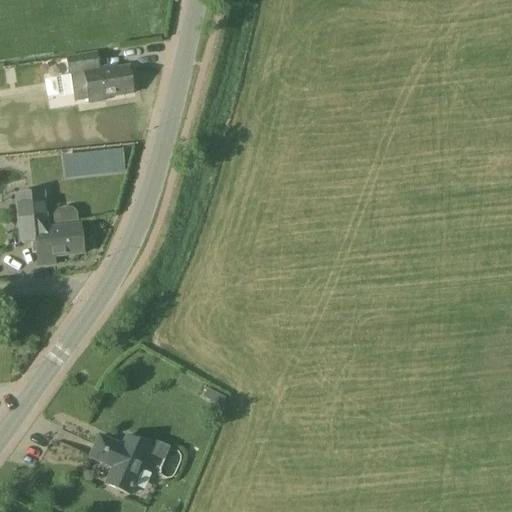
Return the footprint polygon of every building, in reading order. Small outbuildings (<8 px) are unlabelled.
[(99,71),(96,54),(65,58),(68,77),(70,76),(75,108),(71,109),(73,119),(94,116),(94,113),(89,114),(87,101),(132,94),(128,69),(115,71),(114,69),(99,71)] [(66,156),(68,177),(119,172),(117,151),(66,156)] [(45,229),(42,194),(15,196),(19,245),(34,244),(36,268),(54,267),(54,258),(83,256),(80,226),(78,226),(77,214),(72,209),(58,210),(53,216),(54,228),(45,229)] [(215,395),(207,391),(201,400),(210,405),(215,395)] [(122,447),(98,437),(89,458),(119,471),(112,488),(129,496),(150,448),(126,438),(122,447)]
